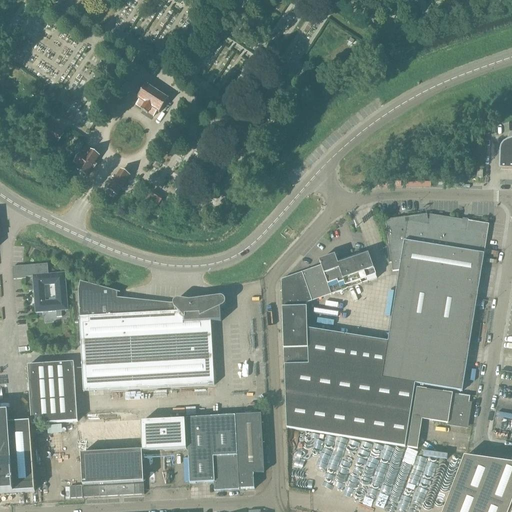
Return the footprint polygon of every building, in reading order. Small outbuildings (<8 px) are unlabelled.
[(148,114),(153,117),(157,112),(159,114),(168,100),(146,85),(144,88),(140,85),(135,93),(139,95),(137,99),(139,100),(136,105),(141,109),(141,110),(147,114),(148,114)] [(33,127),(58,143),(63,135),(39,118),(33,127)] [(511,156),(511,141),(505,144),(503,145),(502,146),(501,147),(501,148),(501,149),(501,156),(511,156)] [(73,151),(78,154),(83,146),(78,143),(73,151)] [(75,164),(80,167),(78,170),(86,176),(92,167),(94,169),(96,166),(94,164),(99,157),(90,151),(87,156),(85,155),(84,157),(80,155),(75,164)] [(511,156),(501,156),(500,169),(511,169),(511,156)] [(108,190),(116,195),(129,177),(121,171),(116,178),(114,176),(112,180),(114,181),(108,190)] [(145,201),(157,209),(163,199),(152,192),(145,201)] [(422,221),(422,215),(385,220),(389,246),(387,247),(389,264),(391,264),(392,272),(399,271),(388,342),(307,329),(306,304),(312,302),(331,295),(377,279),(368,255),(358,258),(358,260),(353,261),(349,258),(337,262),(335,256),(319,262),(321,267),(302,273),(281,281),(284,365),(285,380),(286,427),(286,429),(405,447),(415,384),(462,392),(468,354),(483,262),(486,262),(486,263),(496,264),(498,252),(485,250),(489,225),(468,221),(468,222),(462,221),(429,215),(429,220),(422,221)] [(26,277),(29,277),(32,277),(33,287),(28,287),(29,292),(34,291),(35,313),(56,312),(57,318),(62,317),(61,311),(68,311),(65,274),(48,275),(47,265),(24,266),(13,267),(14,280),(24,279),(27,279),(26,277)] [(173,304),(169,304),(117,299),(118,293),(120,294),(120,293),(80,282),(78,292),(80,318),(79,318),(83,393),(214,386),(211,322),(221,322),(220,303),(209,303),(208,301),(204,301),(204,303),(200,303),(173,304)] [(32,425),(77,422),(78,422),(74,363),(32,366),(28,366),(32,425)] [(465,426),(469,403),(470,397),(417,389),(407,448),(417,449),(422,420),(448,424),(465,426)] [(0,495),(10,495),(10,494),(35,492),(30,423),(8,424),(8,412),(4,413),(4,411),(0,411),(0,495)] [(253,475),(254,475),(254,474),(263,473),(263,464),(264,464),(261,415),(236,416),(240,490),(254,489),(253,475)] [(188,459),(212,458),(214,491),(239,490),(235,416),(186,419),(187,440),(188,459)] [(142,433),(141,433),(80,437),(83,486),(83,498),(144,495),(144,483),(142,452),(186,450),(185,420),(141,423),(142,433)] [(47,426),(48,431),(33,432),(36,462),(51,461),(48,435),(62,434),(61,425),(47,426)] [(511,511),(511,464),(464,458),(443,511),(511,511)] [(36,468),(37,478),(46,477),(45,467),(36,468)] [(70,487),(71,499),(83,498),(82,486),(70,487)]
